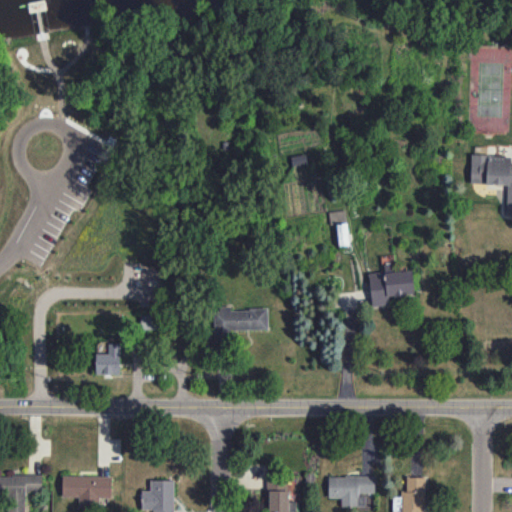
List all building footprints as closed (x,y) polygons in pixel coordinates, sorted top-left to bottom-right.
[(471,154),(511,156),(510,164),(511,164),(511,212),(506,212),(507,184),(470,183),(471,154)] [(328,211),(329,224),(337,224),(338,246),(349,245),(347,210),(328,211)] [(412,270),(388,272),(388,271),(369,272),(371,306),(389,305),(388,296),(414,294),(412,270)] [(214,345),(226,345),(225,330),(268,329),(267,309),(230,310),(230,308),(213,308),(214,345)] [(141,330),(158,329),(158,314),(140,315),(141,330)] [(96,374),(120,374),(120,343),(108,343),(108,353),(96,353),(96,374)] [(42,492),(41,474),(0,474),(0,498),(7,498),(7,511),(24,511),(24,492),(42,492)] [(296,511),(296,501),(287,501),(288,475),(268,474),(268,511),(296,511)] [(62,496),(78,497),(78,504),(98,504),(99,496),(111,497),(111,476),(62,475),(62,496)] [(375,475),(328,476),(328,498),(341,497),(341,507),(357,506),(357,493),(375,493),(375,475)] [(424,511),(425,477),(404,476),(404,497),(393,497),(393,508),(400,508),(400,511),(424,511)] [(142,490),(141,509),(153,509),(153,511),(173,511),(174,480),(150,479),(150,491),(142,490)]
